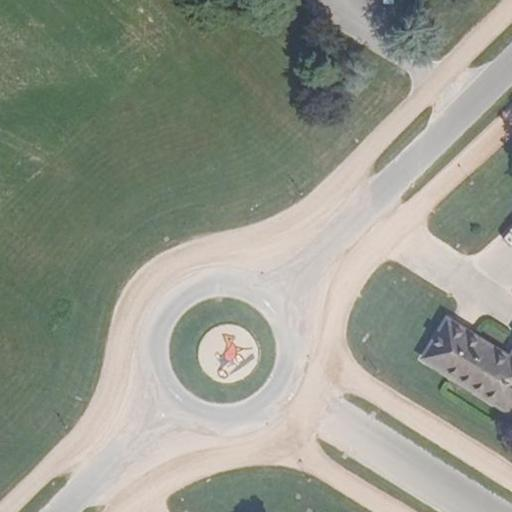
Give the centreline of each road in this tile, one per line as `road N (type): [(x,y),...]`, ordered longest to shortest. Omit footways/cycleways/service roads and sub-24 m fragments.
road 1 (unknown): [(511,479),(350,378),(334,362),(331,332),(356,272),(511,116)]
road 2 (track): [(276,260),(216,266),(143,310),(124,341),(107,403),(4,511)]
road 3 (unknown): [(511,32),(327,220),(276,260)]
road 4 (unknown): [(127,511),(155,484),(206,457),(278,456),(382,511)]
